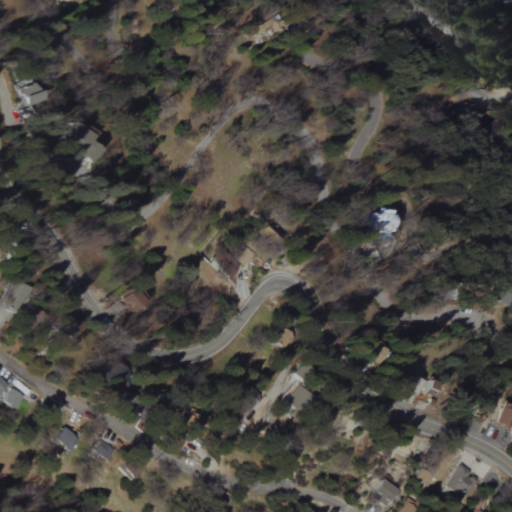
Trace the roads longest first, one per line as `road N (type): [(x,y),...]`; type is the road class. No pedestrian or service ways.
road 1 (residential): [(511,336),(466,320),(405,317),(324,211),(305,139),(283,118),(253,111),(223,120),(173,196),(140,210),(109,198),(26,133),(0,90)]
road 2 (residential): [(0,191),(30,219),(83,307),(138,349),(163,358),(218,344),(274,281),(392,410),(491,454),(511,472)]
road 3 (residential): [(511,259),(405,215),(386,188),(360,175),(359,149),(374,104),(360,75),(304,52),(275,0),(148,25),(132,67),(113,0)]
road 4 (residential): [(0,361),(194,473),(317,492),(357,511)]
road 5 (residential): [(511,98),(477,97),(468,89),(445,34),(402,0)]
road 6 (residential): [(132,67),(114,79),(93,72),(37,0)]
